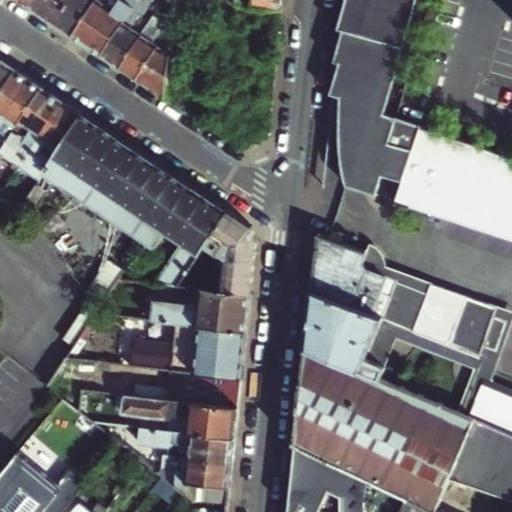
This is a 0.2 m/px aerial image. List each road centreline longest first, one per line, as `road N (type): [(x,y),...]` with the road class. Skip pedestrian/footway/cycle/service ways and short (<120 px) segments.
road 1 (residential): [(285,208),(0,19)]
road 2 (residential): [(285,208),(254,511)]
road 3 (residential): [(308,0),(285,208)]
